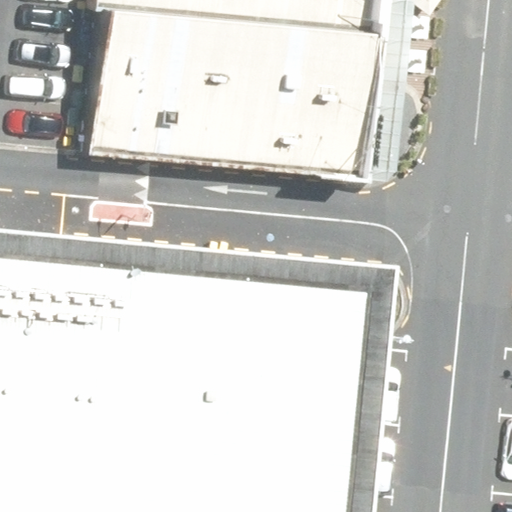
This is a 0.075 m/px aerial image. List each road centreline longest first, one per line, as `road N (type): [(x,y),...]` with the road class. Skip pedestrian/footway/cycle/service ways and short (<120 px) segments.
road 1 (residential): [(467,207),(353,206),(0,167)]
road 2 (tertiary): [(440,511),(467,207)]
road 3 (tertiary): [(467,207),(488,0)]
